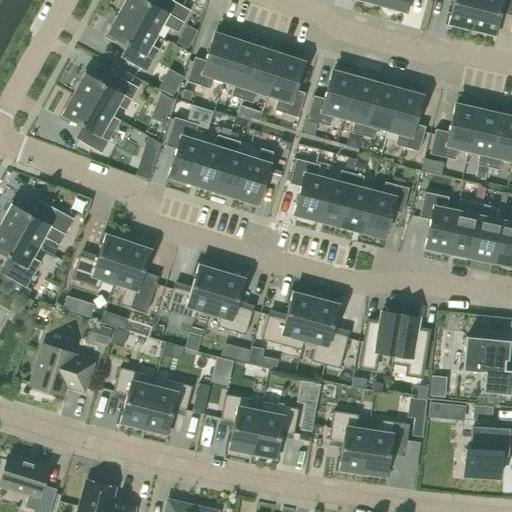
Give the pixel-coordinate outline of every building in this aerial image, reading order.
[(122,10),(119,14),(154,34),(160,23),(177,32),(190,10),(170,0),(157,0),(154,6),(142,0),(124,0),(119,8),(122,10)] [(382,0),(382,4),(386,5),(386,8),(406,14),(410,3),(407,3),(407,0),(382,0)] [(471,28),(477,0),(453,0),(450,14),(447,13),(444,24),(465,29),(466,27),(471,28)] [(511,0),(477,0),(471,28),(476,29),(475,32),(496,37),(499,26),(496,25),(500,8),(511,10),(511,0)] [(154,34),(119,14),(117,18),(114,17),(104,36),(114,41),(115,39),(131,48),(124,60),(146,72),(159,50),(152,46),(158,36),(154,34)] [(213,77),(224,80),(236,42),(214,35),(205,61),(194,57),(186,82),(209,89),(213,77)] [(236,42),(224,80),(234,84),(230,96),(241,99),(258,49),(236,42)] [(256,91),(267,94),(279,56),(258,49),(241,99),(252,103),(256,91)] [(279,56),(267,94),(278,98),(274,110),(297,117),(305,93),(293,90),(302,63),(279,56)] [(76,91),(74,95),(113,117),(118,106),(125,110),(137,88),(115,76),(109,87),(93,79),(94,76),(85,71),(74,90),(76,91)] [(342,121),(343,117),(354,79),(331,72),(324,99),(313,96),(306,120),(329,127),(331,118),(342,121)] [(354,79),(343,117),(354,120),(351,133),(362,136),(376,85),(354,79)] [(377,126),(387,129),(398,91),(376,85),(362,136),(373,139),(377,126)] [(398,91),(387,129),(398,132),(395,145),(418,151),(425,127),(413,123),(420,97),(398,91)] [(156,119),(170,123),(178,99),(165,94),(156,119)] [(113,117),(74,95),(72,100),(69,98),(59,117),(68,123),(70,120),(85,129),(79,141),(101,153),(119,120),(113,117)] [(465,153),(466,150),(475,110),(454,106),(448,132),(435,129),(429,154),(452,159),(454,151),(465,153)] [(475,110),(466,150),(479,153),(476,165),(488,168),(499,116),(475,110)] [(511,164),(511,163),(511,118),(499,116),(488,168),(499,170),(501,162),(511,164)] [(174,117),(165,146),(176,149),(168,175),(191,182),(202,144),(204,141),(193,137),(197,124),(174,117)] [(202,144),(191,182),(212,189),(228,138),(217,135),(213,148),(202,144)] [(228,138),(212,189),(234,196),(246,158),(235,155),(239,142),(228,138)] [(246,158),(234,196),(256,203),(272,152),(261,149),(258,158),(247,154),(246,158)] [(295,159),(289,184),(300,187),(293,213),(316,219),(326,181),(316,178),(319,165),(295,159)] [(326,181),(316,219),(338,225),(352,174),(340,171),(338,180),(327,177),(326,181)] [(352,174),(338,225),(360,231),(370,192),(360,190),(363,177),(352,174)] [(370,192),(360,231),(383,237),(390,210),(401,213),(408,188),(384,182),(381,195),(370,192)] [(424,192),(419,217),(430,220),(424,247),(447,252),(456,213),(445,210),(448,197),(424,192)] [(11,202),(1,221),(3,222),(0,226),(39,248),(45,237),(59,245),(73,219),(44,203),(35,218),(20,210),(21,207),(11,202)] [(456,213),(447,252),(470,256),(481,204),(469,202),(467,215),(456,213)] [(481,204),(470,256),(492,261),(500,222),(490,220),(493,207),(481,204)] [(500,222),(492,261),(511,265),(511,220),(511,221),(501,218),(500,222)] [(0,227),(0,253),(12,260),(4,275),(4,276),(26,288),(26,287),(40,262),(33,258),(39,248),(0,226),(0,227)] [(79,256),(71,279),(97,288),(100,281),(112,286),(127,244),(122,242),(123,240),(102,233),(99,243),(101,244),(95,261),(79,256)] [(127,244),(112,286),(124,290),(119,304),(146,313),(156,282),(141,277),(147,259),(149,260),(153,250),(132,243),(131,245),(127,244)] [(173,287),(165,311),(193,320),(196,312),(207,316),(220,274),(215,272),(216,270),(195,263),(192,274),(195,275),(189,292),(173,287)] [(220,274),(207,316),(219,319),(217,327),(245,335),(252,311),(235,306),(240,289),(243,289),(246,279),(225,272),(225,275),(220,274)] [(4,276),(0,283),(0,288),(31,306),(33,301),(26,298),(31,290),(26,287),(26,288),(4,276)] [(267,315),(261,339),(301,350),(303,343),(314,300),(309,299),(310,296),(289,291),(286,302),(289,302),(284,320),(267,315)] [(314,300),(303,343),(315,346),(311,361),(339,368),(347,336),(331,332),(335,314),(338,315),(341,304),(320,299),(319,301),(314,300)] [(18,306),(10,321),(23,328),(30,313),(18,306)] [(367,320),(359,367),(374,370),(377,353),(393,356),(400,315),(382,312),(380,323),(367,320)] [(393,356),(392,363),(407,365),(406,375),(421,377),(428,330),(415,328),(417,317),(400,315),(393,356)] [(111,331),(99,328),(94,344),(106,348),(111,331)] [(482,391),(510,395),(511,372),(511,370),(504,370),(505,360),(507,360),(509,341),(466,335),(462,369),(484,372),(482,391)] [(43,344),(30,386),(61,395),(65,384),(83,390),(91,364),(73,359),(74,354),(43,344)] [(226,357),(251,362),(253,350),(228,345),(226,357)] [(119,368),(113,392),(126,395),(121,413),(119,412),(116,423),(137,428),(138,426),(142,427),(153,388),(141,385),(144,374),(119,368)] [(153,388),(142,427),(147,428),(147,431),(167,436),(170,425),(168,425),(172,407),(185,411),(192,386),(167,380),(165,387),(154,384),(153,388)] [(225,394),(220,419),(233,422),(229,439),(227,439),(225,450),(246,454),(246,451),(251,452),(259,413),(247,410),(250,399),(225,394)] [(445,403),(429,401),(428,417),(443,418),(445,403)] [(259,413),(251,452),(256,453),(256,456),(277,460),(279,449),(276,449),(280,431),(293,434),(298,409),(262,402),(259,413)] [(333,411),(328,440),(342,442),(339,460),(337,459),(335,470),(356,474),(357,471),(362,472),(368,428),(356,426),(358,415),(333,411)] [(368,428),(362,472),(366,472),(366,475),(387,478),(389,467),(386,467),(389,449),(404,451),(408,424),(381,420),(380,430),(368,428)] [(506,444),(507,430),(471,428),(470,449),(465,449),(463,475),(499,478),(501,444),(506,444)] [(8,456),(0,479),(0,484),(37,497),(32,511),(48,511),(56,490),(42,485),(47,469),(8,456)] [(133,511),(135,507),(111,500),(114,487),(86,480),(77,511),(133,511)] [(214,511),(195,508),(193,511),(190,511),(181,510),(182,505),(167,501),(164,511),(214,511)]
